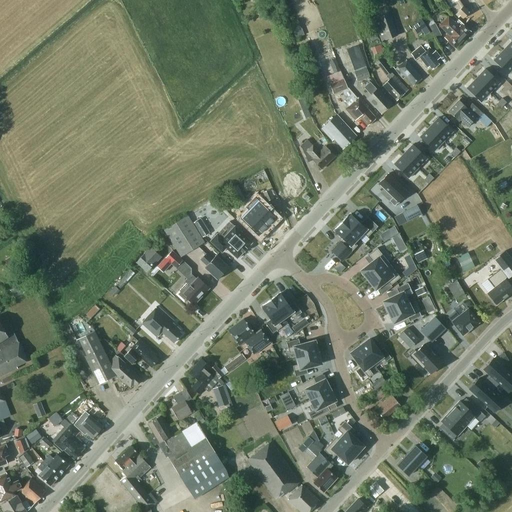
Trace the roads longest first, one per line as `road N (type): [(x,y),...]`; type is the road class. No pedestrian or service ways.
road 1 (tertiary): [(40,511),(277,255)]
road 2 (tertiary): [(277,255),(511,6)]
road 3 (residential): [(387,444),(511,316)]
road 4 (residential): [(309,282),(323,277),(349,286),(374,315),(372,325),(335,349)]
